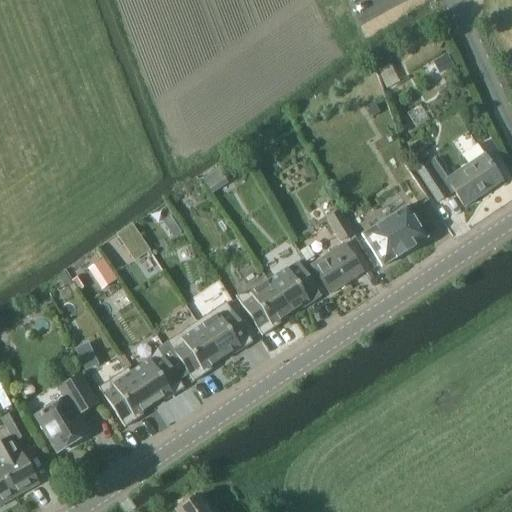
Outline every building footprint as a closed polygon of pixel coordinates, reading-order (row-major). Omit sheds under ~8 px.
[(440,58),(447,70),(455,66),(448,54),(440,58)] [(388,90),(393,87),(382,68),(377,71),(388,90)] [(424,145),(408,155),(414,165),(431,155),(424,145)] [(435,159),(417,171),(438,202),(454,191),(464,207),(502,182),(484,154),(482,155),(468,164),(447,178),(435,159)] [(220,167),(203,174),(209,188),(226,181),(220,167)] [(382,267),(427,239),(406,205),(361,233),(382,267)] [(339,241),(353,232),(338,209),(324,219),(339,241)] [(324,249),(337,241),(322,218),(310,227),(324,249)] [(121,242),(133,261),(146,253),(133,234),(121,242)] [(330,294),(362,272),(343,244),(311,265),(330,294)] [(105,259),(96,265),(109,286),(118,280),(105,259)] [(271,281),(293,313),(311,302),(313,305),(325,297),(302,261),(271,281)] [(275,325),(293,313),(271,281),(253,293),(240,295),(239,295),(265,336),(277,328),(275,325)] [(199,321),(224,358),(241,347),(243,350),(255,342),(229,302),(199,321)] [(206,370),(224,358),(199,321),(169,341),(195,381),(208,373),(206,370)] [(75,348),(81,361),(94,354),(88,341),(75,348)] [(132,372),(153,404),(171,392),(174,396),(186,388),(159,347),(158,348),(151,359),(132,372)] [(153,404),(132,372),(129,367),(100,386),(126,427),(138,419),(136,416),(153,404)] [(57,452),(88,434),(77,415),(97,402),(80,374),(57,388),(63,397),(35,414),(57,452)] [(0,468),(16,496),(38,483),(19,450),(18,450),(14,442),(28,434),(15,411),(1,418),(12,436),(0,443),(0,468)] [(0,504),(16,496),(0,468),(0,504)] [(211,510),(199,493),(188,500),(186,498),(178,504),(179,506),(177,508),(179,511),(215,511),(213,509),(211,510)]
